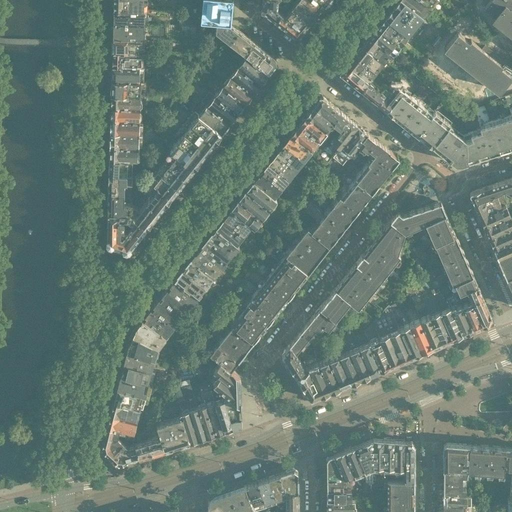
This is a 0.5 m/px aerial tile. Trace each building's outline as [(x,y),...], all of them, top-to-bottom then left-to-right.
[(145,0),(113,0),(113,8),(143,9),(143,2),(145,2),(146,1),(145,0)] [(230,22),(232,0),(202,0),(201,20),(215,21),(230,22)] [(283,12),(279,9),(277,8),(278,4),(282,5),(286,1),(285,0),(262,0),(262,7),(263,10),(294,35),(298,35),(303,29),(285,14),(283,12)] [(317,11),(303,0),(295,0),(292,5),(310,20),(312,17),(313,17),(314,16),(315,16),(316,15),(316,14),(317,13),(317,12),(317,11)] [(324,2),(321,0),(303,0),(317,11),(319,11),(320,10),(320,9),(321,9),(321,8),(321,7),(324,2)] [(422,15),(403,0),(394,0),(395,1),(391,6),(389,6),(387,8),(387,10),(384,14),(385,15),(408,34),(411,30),(422,15)] [(430,5),(423,0),(403,0),(422,15),(430,5)] [(511,8),(511,5),(511,0),(489,0),(485,7),(495,15),(492,18),(511,33),(511,8)] [(310,20),(292,5),(285,14),(303,29),(305,26),(307,25),(308,25),(308,24),(309,23),(309,22),(309,21),(310,20)] [(145,9),(143,9),(113,8),(113,22),(143,23),(144,15),(145,15),(145,9)] [(408,34),(385,15),(384,14),(383,15),(381,15),(379,18),(379,20),(376,23),(400,43),(408,34)] [(229,41),(239,29),(230,22),(215,21),(215,29),(217,31),(229,41)] [(143,23),(113,22),(112,36),(143,37),(145,37),(145,31),(143,31),(143,23)] [(400,43),(376,23),(376,25),(374,25),(372,28),(372,29),(369,33),(391,51),(393,52),(400,43)] [(252,40),(239,29),(229,41),(242,53),(252,40)] [(417,35),(411,30),(408,34),(414,38),(417,35)] [(475,71),(498,89),(510,74),(499,65),(500,63),(489,54),(492,50),(484,45),(482,48),(470,39),(469,41),(457,32),(445,47),(468,66),(474,71),(475,71)] [(369,33),(362,42),(384,60),(391,51),(369,33)] [(143,37),(112,36),(112,50),(142,51),(144,51),(145,47),(144,47),(144,45),(143,45),(143,37)] [(213,48),(218,42),(213,38),(208,44),(213,48)] [(265,51),(252,40),(242,53),(245,55),(255,63),(265,51)] [(362,42),(354,51),(376,69),(384,60),(362,42)] [(142,51),(112,50),(111,64),(136,64),(137,56),(144,57),(144,55),(142,55),(142,51)] [(276,59),(265,51),(255,63),(268,73),(276,63),(276,59)] [(354,51),(346,61),(368,79),(369,78),(376,69),(354,51)] [(268,73),(255,63),(245,55),(238,65),(260,83),(268,73)] [(346,61),(340,68),(341,72),(361,88),(368,79),(346,61)] [(136,64),(111,64),(111,77),(143,78),(143,65),(136,64)] [(260,83),(238,65),(230,74),(252,93),(260,83)] [(405,74),(410,78),(411,76),(412,76),(416,70),(411,66),(405,74)] [(445,92),(419,72),(416,76),(441,97),(445,92)] [(252,93),(230,74),(221,85),(244,103),(252,93)] [(143,78),(111,77),(111,92),(139,92),(139,86),(145,85),(145,78),(143,78)] [(377,101),(389,87),(384,82),(380,86),(369,78),(368,79),(361,88),(377,101)] [(386,108),(404,86),(400,83),(399,84),(397,82),(392,83),(389,87),(377,101),(386,108)] [(244,103),(221,85),(213,94),(236,113),(244,103)] [(404,86),(386,108),(394,114),(410,94),(402,88),(404,86)] [(236,113),(213,94),(208,90),(200,100),(205,104),(228,123),(236,113)] [(139,92),(111,92),(110,105),(139,106),(141,104),(141,99),(139,98),(139,92)] [(221,132),(197,113),(171,92),(167,104),(187,120),(213,141),(221,132)] [(409,127),(425,106),(410,94),(394,114),(409,127)] [(335,106),(322,96),(318,96),(312,103),(328,116),(335,106)] [(470,103),(463,98),(461,101),(467,107),(470,103)] [(334,121),(328,116),(312,103),(305,112),(326,129),(331,124),(332,125),(334,121)] [(213,141),(187,120),(167,104),(164,116),(180,128),(206,150),(208,147),(209,148),(213,143),(212,142),(213,141)] [(228,123),(205,104),(197,113),(221,132),(228,123)] [(139,106),(110,105),(110,118),(139,118),(140,117),(140,113),(139,112),(139,106)] [(465,110),(458,105),(454,109),(461,114),(465,110)] [(349,117),(335,106),(328,116),(334,121),(341,127),(349,117)] [(425,106),(409,127),(416,133),(435,110),(434,109),(432,112),(425,106)] [(448,124),(450,122),(435,110),(416,133),(432,145),(448,124)] [(305,112),(298,122),(320,139),(323,136),(322,135),(326,129),(305,112)] [(511,145),(511,113),(489,121),(499,150),(511,145)] [(206,150),(180,128),(164,116),(162,127),(176,140),(199,158),(201,156),(202,157),(206,152),(205,151),(206,150)] [(357,124),(349,117),(341,127),(330,140),(339,147),(340,146),(357,124)] [(140,126),(138,124),(139,118),(110,118),(110,131),(139,132),(140,130),(140,126)] [(499,150),(489,121),(479,124),(478,123),(469,126),(470,127),(466,128),(467,132),(461,135),(461,161),(467,159),(467,160),(499,150)] [(298,122),(290,131),(311,148),(316,143),(317,143),(320,139),(298,122)] [(342,163),(359,143),(368,132),(363,128),(363,127),(360,125),(358,125),(357,124),(340,146),(339,147),(333,155),(330,158),(328,162),(327,162),(337,170),(342,163)] [(461,161),(461,135),(448,124),(432,145),(449,158),(454,162),(461,161)] [(140,138),(141,132),(139,132),(110,131),(109,144),(138,145),(138,138),(140,138)] [(311,148),(290,131),(287,135),(285,136),(283,138),(283,140),(304,157),(311,148)] [(381,143),(368,132),(359,143),(367,150),(369,148),(373,151),(374,152),(381,143)] [(199,158),(176,140),(169,148),(170,149),(193,167),(199,158)] [(304,157),(283,140),(276,149),(297,166),(304,157)] [(398,157),(381,143),(374,152),(375,153),(368,162),(384,174),(398,157)] [(138,145),(109,144),(109,158),(132,159),(138,159),(138,145)] [(193,167),(170,149),(166,153),(168,155),(164,160),(185,177),(193,167)] [(297,166),(276,149),(274,151),(273,151),(270,154),(270,156),(268,159),(289,176),(297,166)] [(132,159),(109,158),(108,172),(132,173),(136,173),(136,167),(132,167),(132,159)] [(289,176),(268,159),(267,160),(265,160),(263,164),(263,165),(260,168),(281,185),(289,176)] [(185,177),(164,160),(157,169),(178,186),(185,177)] [(384,174),(368,162),(361,170),(377,183),(384,174)] [(281,185),(260,168),(257,172),(255,173),(253,176),(253,178),(274,194),(281,185)] [(178,186),(157,169),(153,174),(156,177),(153,181),(170,195),(178,186)] [(377,183),(361,170),(355,178),(371,190),(377,183)] [(132,173),(108,172),(108,191),(124,192),(124,181),(131,181),(132,173)] [(371,190),(355,178),(353,176),(339,194),(340,194),(357,208),(359,205),(361,205),(363,202),(363,200),(366,196),(368,196),(370,193),(370,192),(371,190)] [(511,176),(498,181),(501,188),(504,187),(511,190),(511,176)] [(274,194),(253,178),(252,179),(250,179),(248,182),(248,184),(245,187),(269,206),(276,196),(274,194)] [(170,195),(153,181),(147,188),(152,192),(145,200),(158,210),(170,195)] [(501,189),(501,188),(498,181),(471,190),(470,194),(473,201),(496,191),(501,189)] [(269,206),(245,187),(242,191),(241,190),(239,193),(240,194),(238,197),(261,215),(269,206)] [(123,203),(124,192),(108,191),(107,236),(105,237),(105,240),(107,243),(110,244),(111,243),(117,245),(123,227),(119,226),(120,217),(127,218),(129,212),(132,203),(123,203)] [(501,204),(499,197),(496,191),(473,201),(479,214),(501,204)] [(310,194),(305,200),(309,204),(315,197),(310,194)] [(357,208),(340,194),(325,213),(342,226),(357,208)] [(261,215),(238,197),(234,201),(232,201),(230,204),(230,206),(230,207),(251,223),(253,225),(261,215)] [(139,208),(132,203),(129,212),(146,226),(158,210),(145,200),(139,208)] [(429,220),(446,213),(441,203),(437,201),(402,213),(397,209),(389,219),(404,231),(415,226),(415,225),(423,222),(429,220)] [(483,225),(510,213),(506,203),(501,204),(479,214),(483,225)] [(251,223),(230,207),(229,207),(227,207),(225,210),(225,212),(223,216),(244,232),(251,223)] [(130,245),(146,226),(129,212),(127,218),(132,222),(127,229),(123,227),(117,245),(122,247),(122,248),(126,249),(129,248),(131,246),(130,245)] [(342,226),(325,213),(311,229),(329,243),(342,226)] [(455,234),(446,213),(429,220),(423,222),(432,243),(435,242),(455,234)] [(511,217),(510,213),(483,225),(493,246),(511,236),(511,217)] [(244,232),(223,216),(219,220),(217,220),(215,223),(216,224),(215,225),(236,241),(244,232)] [(397,252),(404,231),(389,219),(376,236),(400,255),(397,252)] [(239,244),(236,241),(215,225),(212,229),(209,230),(207,233),(207,235),(229,253),(233,248),(235,249),(239,244)] [(329,243),(311,229),(308,226),(293,244),(315,261),(329,243)] [(455,234),(435,242),(440,252),(459,243),(455,234)] [(229,253),(207,235),(206,236),(204,236),(202,239),(202,241),(199,245),(222,264),(226,259),(225,258),(229,253)] [(376,236),(362,253),(386,272),(400,255),(376,236)] [(511,249),(511,236),(493,246),(497,255),(511,249)] [(424,241),(419,248),(422,251),(429,245),(424,241)] [(459,243),(440,252),(448,272),(468,263),(459,243)] [(315,261),(293,244),(272,270),(294,287),(315,261)] [(222,264),(199,245),(195,250),(193,251),(191,253),(191,255),(190,256),(213,273),(217,268),(218,270),(222,264)] [(415,252),(425,261),(429,256),(422,251),(419,248),(415,252)] [(511,249),(497,255),(505,275),(511,271),(511,249)] [(362,253),(348,270),(372,289),(386,272),(362,253)] [(213,273),(190,256),(190,257),(188,257),(185,260),(185,262),(182,266),(204,284),(206,285),(210,280),(209,278),(213,273)] [(417,258),(412,264),(418,269),(423,263),(417,258)] [(476,283),(472,274),(468,263),(448,272),(453,282),(449,284),(454,293),(456,292),(466,288),(476,283)] [(204,284),(182,266),(181,267),(180,267),(177,270),(177,272),(174,277),(197,296),(202,290),(200,289),(204,284)] [(294,287),(272,270),(265,278),(287,295),(294,287)] [(348,270),(335,287),(353,301),(359,306),(372,289),(348,270)] [(437,277),(439,283),(445,280),(442,274),(437,277)] [(168,284),(166,286),(190,305),(197,296),(174,277),(168,284)] [(431,289),(426,277),(415,282),(422,299),(423,298),(430,295),(429,291),(431,290),(431,289)] [(287,295),(265,278),(251,295),(273,313),(287,295)] [(108,289),(112,292),(116,286),(113,283),(108,289)] [(491,317),(476,283),(466,288),(471,299),(482,324),(490,320),(491,317)] [(395,284),(391,289),(397,294),(401,289),(395,284)] [(166,286),(158,296),(182,315),(190,305),(166,286)] [(335,287),(327,296),(345,310),(353,301),(335,287)] [(462,332),(450,306),(446,297),(443,299),(439,291),(435,293),(433,289),(431,289),(431,290),(452,337),(462,332)] [(452,337),(431,290),(429,291),(430,295),(423,298),(429,314),(441,341),(452,337)] [(472,328),(459,299),(456,292),(454,293),(446,296),(446,297),(450,306),(462,332),(472,328)] [(273,313),(251,295),(237,313),(259,330),(273,313)] [(158,296),(150,307),(173,326),(182,315),(158,296)] [(345,310),(327,296),(320,305),(337,320),(345,310)] [(482,324),(471,299),(469,299),(468,296),(459,299),(472,328),(482,324)] [(399,300),(389,305),(392,311),(402,306),(399,300)] [(392,311),(389,305),(389,303),(372,321),(390,364),(410,355),(399,327),(392,311)] [(337,320),(320,305),(312,315),(326,325),(329,328),(337,320)] [(150,307),(142,317),(165,336),(173,326),(150,307)] [(259,330),(237,313),(230,322),(231,323),(225,332),(245,348),(259,330)] [(441,341),(429,314),(419,318),(431,346),(441,341)] [(303,350),(316,335),(319,337),(322,333),(323,335),(329,328),(326,325),(312,315),(289,344),(301,354),(300,355),(303,358),(307,353),(303,350)] [(136,325),(133,332),(159,345),(165,336),(142,317),(141,317),(135,324),(136,325)] [(431,346),(419,318),(409,323),(421,350),(431,346)] [(390,364),(372,321),(365,330),(380,368),(390,364)] [(421,350),(409,323),(399,327),(410,355),(421,350)] [(358,344),(355,337),(352,330),(342,334),(342,335),(348,349),(360,377),(370,372),(358,344)] [(380,368),(365,330),(363,331),(364,333),(355,337),(358,344),(370,372),(380,368)] [(129,340),(128,339),(126,349),(155,357),(156,357),(159,345),(133,332),(129,340)] [(245,348),(225,332),(217,342),(238,357),(245,348)] [(348,349),(342,335),(331,339),(337,353),(339,353),(350,381),(360,377),(348,349)] [(194,361),(202,345),(195,341),(187,358),(194,361)] [(238,357),(217,342),(210,351),(230,367),(238,357)] [(322,343),(311,347),(316,358),(326,354),(322,343)] [(306,369),(299,357),(298,356),(300,355),(301,354),(289,344),(283,351),(283,355),(296,375),(306,369)] [(126,349),(123,362),(152,369),(155,357),(126,349)] [(239,374),(230,367),(210,351),(209,352),(208,352),(209,364),(211,366),(240,389),(239,374)] [(339,353),(337,353),(329,357),(340,385),(350,381),(339,353)] [(340,385),(329,357),(319,361),(330,389),(340,385)] [(330,389),(319,361),(309,366),(309,367),(306,369),(296,375),(309,395),(312,396),(330,389)] [(121,365),(119,374),(149,381),(152,369),(123,362),(122,365),(121,365)] [(240,389),(211,366),(209,364),(210,379),(227,392),(240,403),(240,389)] [(149,381),(119,374),(116,387),(145,394),(149,381)] [(207,434),(198,405),(197,405),(188,378),(179,381),(184,394),(189,408),(198,437),(207,434)] [(189,408),(184,394),(183,394),(179,384),(177,385),(176,382),(174,382),(175,386),(174,386),(177,396),(175,397),(175,398),(168,400),(169,405),(177,403),(179,411),(181,415),(189,440),(198,437),(189,408)] [(113,399),(140,406),(142,407),(145,394),(116,387),(113,399)] [(232,425),(224,396),(223,396),(220,388),(212,391),(215,399),(224,428),(232,425)] [(240,403),(227,392),(224,396),(232,425),(239,423),(241,421),(240,403)] [(224,428),(215,399),(211,400),(210,396),(205,398),(206,402),(216,431),(224,428)] [(140,406),(113,399),(109,412),(136,419),(140,406)] [(216,431),(206,402),(198,405),(207,434),(216,431)] [(109,412),(106,424),(120,428),(133,431),(136,419),(109,412)] [(189,440),(181,415),(169,419),(177,444),(189,440)] [(164,448),(159,433),(156,423),(154,418),(144,430),(151,452),(164,448)] [(177,444),(169,419),(156,423),(159,433),(164,448),(177,444)] [(118,435),(120,428),(106,424),(101,447),(102,448),(102,449),(103,450),(104,450),(105,451),(106,452),(112,457),(112,458),(113,458),(113,459),(114,460),(115,461),(117,462),(139,455),(135,443),(128,444),(118,435)] [(151,452),(144,430),(141,434),(139,434),(141,440),(134,442),(135,443),(139,455),(151,452)] [(372,463),(373,436),(354,444),(365,470),(365,490),(372,490),(372,467),(372,463)] [(382,437),(373,436),(372,463),(383,463),(382,437)] [(382,437),(383,463),(383,478),(387,478),(393,478),(393,471),(393,468),(393,438),(382,437)] [(393,438),(393,468),(393,471),(404,471),(404,439),(393,438)] [(411,439),(404,439),(404,471),(404,478),(413,478),(413,442),(411,439)] [(446,442),(443,444),(443,492),(465,493),(467,471),(468,443),(446,442)] [(480,444),(468,443),(467,471),(474,471),(474,474),(478,475),(479,472),(480,444)] [(354,444),(344,448),(355,474),(365,470),(354,444)] [(503,465),(504,446),(480,444),(479,472),(486,472),(486,475),(490,476),(491,473),(498,473),(498,476),(502,476),(503,465)] [(511,446),(504,446),(503,465),(511,465),(511,446)] [(344,448),(333,453),(343,475),(347,475),(348,476),(355,474),(344,448)] [(343,475),(333,453),(328,454),(326,458),(326,479),(343,479),(343,475)] [(297,490),(297,470),(293,468),(278,473),(285,492),(297,490)] [(278,473),(268,476),(276,499),(285,496),(285,492),(278,473)] [(268,476),(257,480),(265,503),(276,499),(268,476)] [(413,478),(404,478),(393,478),(387,478),(387,489),(413,489),(413,478)] [(350,487),(347,479),(343,479),(326,479),(326,487),(350,487)] [(257,480),(246,484),(254,507),(265,503),(257,480)] [(238,511),(254,507),(246,484),(216,495),(215,495),(214,496),(212,497),(211,498),(210,500),(209,501),(208,503),(208,504),(208,506),(207,508),(207,511),(238,511)] [(350,487),(326,487),(327,497),(351,497),(350,487)] [(413,510),(413,499),(413,489),(387,489),(387,510),(413,510)] [(297,511),(297,490),(285,492),(285,496),(276,499),(276,511),(297,511)] [(465,493),(443,492),(443,501),(470,503),(470,494),(465,493)] [(351,497),(327,497),(327,507),(355,507),(355,502),(351,502),(351,497)] [(470,511),(470,503),(443,501),(443,511),(464,511),(470,511)]
